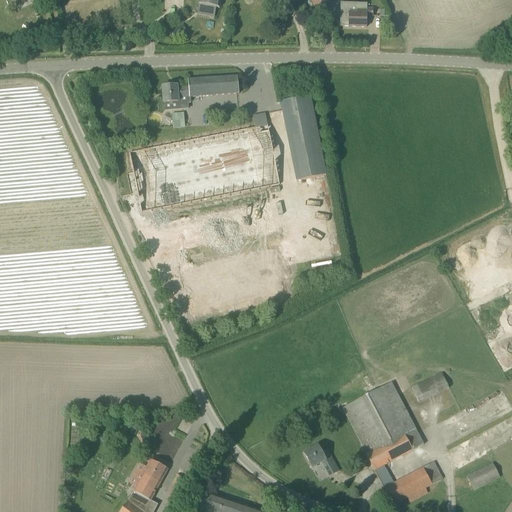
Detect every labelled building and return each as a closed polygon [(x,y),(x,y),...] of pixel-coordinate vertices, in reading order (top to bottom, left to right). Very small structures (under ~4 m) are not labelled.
[(199,0),(199,5),(219,9),(220,0),(199,0)] [(311,0),(315,9),(328,3),(326,0),(311,0)] [(341,13),(341,17),(340,27),(366,28),(367,16),(373,16),(373,9),(367,9),(367,4),(358,4),(358,13),(349,13),(341,13)] [(188,99),(239,94),(238,76),(188,80),(188,88),(177,89),(177,86),(163,87),(164,104),(177,102),(178,110),(188,109),(188,99)] [(326,176),(310,97),(281,102),(297,182),(326,176)] [(265,114),(253,117),(255,128),(129,153),(133,173),(127,174),(131,195),(137,193),(141,213),(279,185),(265,114)] [(173,129),(185,128),(184,114),(172,115),(173,129)] [(139,212),(132,197),(126,200),(133,215),(139,212)] [(269,202),(162,223),(152,225),(158,255),(275,232),(275,231),(281,230),(278,219),(273,221),(271,213),(277,212),(276,206),(270,207),(269,202)] [(293,277),(291,265),(283,267),(278,246),(179,266),(190,320),(289,300),(285,279),(293,277)] [(411,388),(418,403),(448,389),(441,374),(411,388)] [(382,485),(383,485),(394,506),(408,499),(410,503),(428,493),(425,489),(443,479),(434,463),(393,484),(384,466),(424,444),(391,383),(341,410),(382,485)] [(321,453),(318,446),(304,454),(312,468),(322,463),(330,476),(338,472),(326,450),(321,453)] [(133,493),(128,502),(120,511),(153,511),(157,506),(151,502),(168,470),(151,461),(147,468),(139,464),(128,483),(135,487),(132,492),(133,493)] [(474,473),(467,476),(474,490),(499,478),(492,464),(483,468),(474,473)] [(261,511),(206,493),(200,510),(206,511),(261,511)]
